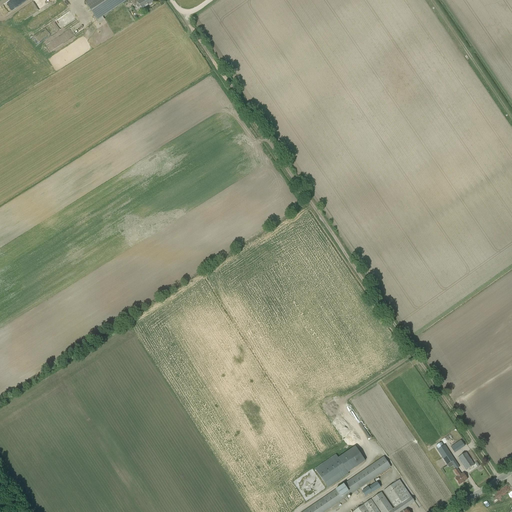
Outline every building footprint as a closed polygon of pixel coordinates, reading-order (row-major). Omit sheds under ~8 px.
[(126,0),(88,0),(85,2),(97,20),(126,0)] [(129,0),(134,7),(136,6),(138,9),(141,7),(142,9),(149,5),(150,5),(152,4),(152,3),(153,2),(151,0),(141,0),(138,2),(137,1),(138,0),(137,0),(129,0)] [(465,446),(461,440),(450,447),(455,453),(465,446)] [(453,466),(456,469),(457,469),(460,467),(445,445),(444,445),(441,442),(436,445),(439,449),(437,450),(447,465),(447,464),(451,462),(453,466)] [(336,455),(324,463),(323,463),(314,469),(328,489),(349,474),(348,473),(365,461),(355,447),(338,458),(336,455)] [(474,465),(466,453),(458,458),(466,471),(474,465)] [(325,511),(391,468),(384,456),(301,511),(325,511)] [(460,474),(457,469),(456,469),(453,471),(457,477),(455,478),(459,485),(467,479),(463,473),(460,474)] [(400,511),(406,508),(415,502),(411,497),(399,480),(353,511),(400,511)] [(381,487),(377,482),(369,487),(368,487),(363,491),(366,496),(372,492),(372,493),(381,487)] [(494,502),(511,490),(507,484),(495,492),(497,495),(492,499),(494,502)]
